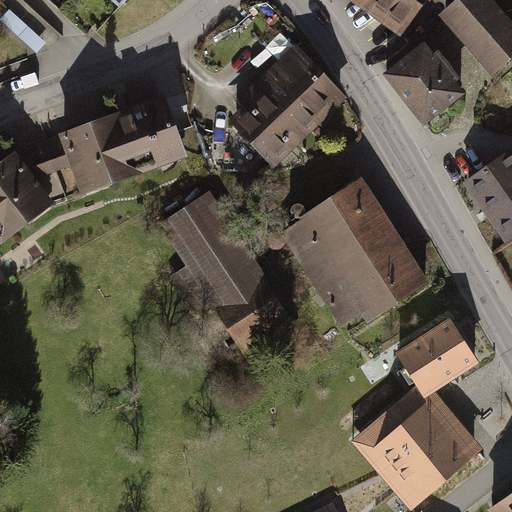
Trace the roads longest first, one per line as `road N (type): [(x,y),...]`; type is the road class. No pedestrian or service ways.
road 1 (tertiary): [(511,343),(356,74),(300,0)]
road 2 (residential): [(225,0),(167,44),(0,118)]
